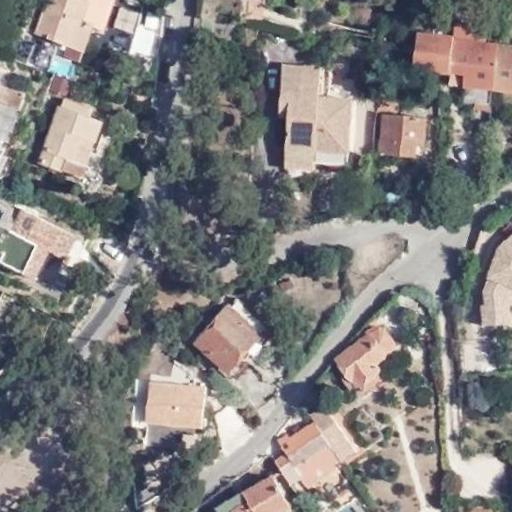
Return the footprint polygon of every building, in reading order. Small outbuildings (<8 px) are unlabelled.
[(88,0),(88,1),(84,0),(47,0),(35,35),(69,47),(66,56),(80,62),(92,26),(103,30),(113,4),(102,0),(88,0)] [(196,0),(195,15),(215,18),(216,0),(196,0)] [(150,55),(156,32),(138,27),(131,50),(150,55)] [(493,89),(498,46),(453,42),(454,37),(418,33),(414,70),(450,73),(449,85),(493,89)] [(31,60),(36,44),(23,40),(18,56),(31,60)] [(511,47),(498,46),(493,89),(511,90),(511,47)] [(329,98),(331,69),(283,66),(280,116),(288,116),(285,167),(314,169),(315,163),(315,150),(349,152),(352,100),(329,98)] [(0,102),(19,109),(24,94),(0,85),(0,102)] [(398,98),(382,96),(381,110),(397,111),(398,98)] [(61,108),(60,107),(40,163),(82,177),(102,122),(89,118),(93,109),(65,99),(61,108)] [(426,120),(383,115),(380,152),(415,156),(417,145),(424,145),(426,120)] [(348,165),(349,152),(315,150),(315,163),(348,165)] [(0,262),(30,277),(42,254),(33,249),(36,244),(65,259),(77,237),(23,209),(10,232),(0,227),(0,262)] [(511,240),(502,249),(490,282),(488,295),(490,306),(485,306),(487,325),(508,323),(507,305),(511,304),(511,240)] [(197,343),(229,372),(247,352),(254,358),(276,333),(253,313),(245,322),(229,307),(197,343)] [(384,329),(380,328),(338,359),(347,371),(341,376),(351,390),(358,385),(363,393),(402,365),(391,351),(395,348),(395,344),(384,329)] [(206,388),(150,383),(147,422),(197,426),(202,427),(206,388)] [(325,406),(310,415),(315,422),(335,452),(342,462),(357,452),(325,406)] [(196,435),(197,426),(147,422),(143,421),(141,445),(174,447),(175,433),(196,435)] [(299,477),(306,486),(341,463),(334,453),(335,452),(315,422),(291,438),(283,427),(276,436),(276,438),(287,454),(301,475),(299,477)] [(287,454),(276,461),(290,483),(299,477),(301,475),(287,454)] [(264,511),(286,499),(273,476),(215,508),(217,511),(264,511)] [(281,511),(290,507),(286,499),(264,511),(281,511)]
